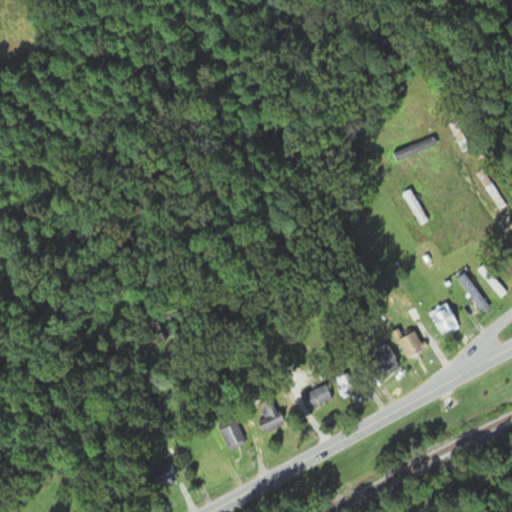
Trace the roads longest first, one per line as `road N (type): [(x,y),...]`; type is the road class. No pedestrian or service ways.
road 1 (secondary): [(210,511),(511,347)]
road 2 (residential): [(385,511),(511,441)]
